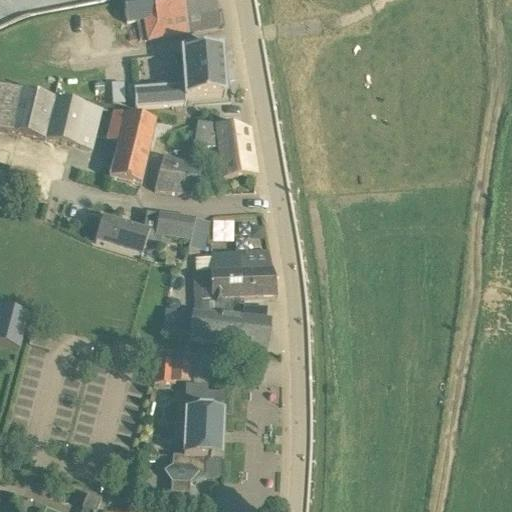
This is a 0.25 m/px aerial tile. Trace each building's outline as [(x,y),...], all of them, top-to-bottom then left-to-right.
[(154,0),(119,7),(125,35),(133,34),(137,51),(143,50),(143,52),(216,39),(214,26),(215,25),(210,0),(154,0)] [(131,102),(132,121),(183,117),(183,111),(222,107),(218,61),(177,65),(179,98),(131,102)] [(0,141),(89,163),(99,121),(0,97),(0,141)] [(153,133),(110,123),(103,151),(115,154),(106,187),(138,196),(153,133)] [(252,185),(245,140),(194,133),(191,156),(204,158),(215,159),(220,190),(252,185)] [(198,176),(161,167),(151,203),(193,209),(198,176)] [(7,179),(1,206),(26,212),(33,185),(7,179)] [(191,231),(192,228),(157,223),(156,226),(144,224),(141,241),(99,228),(91,254),(138,268),(142,253),(157,255),(158,250),(188,254),(187,261),(202,263),(206,234),(191,231)] [(253,228),(208,229),(209,252),(224,251),(224,261),(265,259),(264,247),(253,247),(253,228)] [(239,329),(226,328),(225,311),(274,309),(266,263),(209,266),(209,268),(192,268),(193,284),(189,285),(192,324),(189,325),(176,322),(177,308),(166,306),(158,346),(186,350),(186,351),(265,360),(268,331),(239,326),(239,329)] [(107,284),(103,299),(115,302),(119,288),(126,290),(126,288),(129,288),(129,286),(143,290),(146,280),(114,272),(110,285),(107,284)] [(64,318),(53,315),(49,336),(60,338),(64,318)] [(25,326),(0,318),(0,355),(17,360),(25,326)] [(130,342),(158,348),(159,338),(132,333),(130,342)] [(49,352),(29,346),(26,355),(46,360),(49,352)] [(169,372),(152,371),(150,394),(168,395),(169,372)] [(187,373),(169,372),(168,393),(186,394),(187,373)] [(196,486),(216,488),(219,406),(205,405),(204,398),(183,398),(178,466),(169,466),(168,503),(185,504),(187,493),(196,486)]
